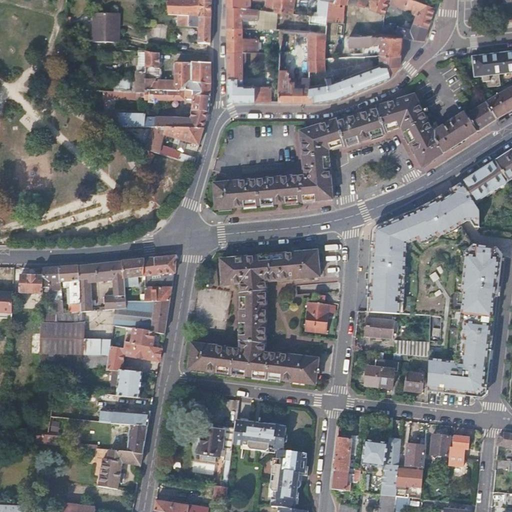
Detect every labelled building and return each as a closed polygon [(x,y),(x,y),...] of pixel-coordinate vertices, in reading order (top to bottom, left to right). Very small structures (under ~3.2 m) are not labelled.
[(165,0),(167,15),(176,16),(211,18),(211,0),(165,0)] [(226,0),(226,6),(250,9),(250,0),(226,0)] [(290,7),(289,14),(292,15),(293,0),(274,0),(275,4),(290,7)] [(330,2),(321,0),(318,0),(317,16),(328,17),(330,2)] [(414,23),(428,29),(435,8),(416,0),(359,0),(357,6),(385,14),(389,2),(416,15),(414,23)] [(327,21),(343,23),(346,5),(335,3),(335,2),(330,2),(328,17),(327,21)] [(274,12),(288,14),(289,14),(290,7),(275,4),(274,7),(274,12)] [(226,6),(227,29),(242,29),(242,20),(258,21),(258,10),(250,9),(226,6)] [(272,31),(280,31),(287,32),(288,14),(274,12),(263,11),(258,10),(258,21),(258,30),(272,31)] [(91,16),(91,44),(117,43),(116,15),(91,16)] [(198,27),(198,44),(210,45),(211,18),(176,16),(176,26),(198,27)] [(325,35),(325,37),(343,37),(345,23),(343,23),(327,21),(326,26),(325,35)] [(396,37),(402,38),(424,41),(428,29),(414,23),(411,29),(398,27),(396,35),(396,37)] [(311,24),(310,33),(325,35),(326,26),(311,24)] [(227,29),(227,53),(247,54),(261,54),(261,51),(258,50),(258,40),(242,39),(242,29),(227,29)] [(279,55),(280,31),(272,31),(272,55),(279,55)] [(325,37),(325,35),(310,33),(309,33),(308,66),(305,66),(305,68),(308,68),(308,72),(325,72),(325,59),(325,37)] [(381,56),(400,55),(402,38),(396,37),(396,35),(384,35),(366,36),(350,36),(350,37),(350,48),(352,48),(352,50),(360,49),(360,48),(365,47),(365,57),(381,56)] [(511,52),(510,53),(503,54),(485,56),(485,82),(486,88),(500,86),(499,75),(511,73),(511,52)] [(145,53),(138,53),(137,66),(145,67),(145,53)] [(145,67),(144,73),(155,74),(155,69),(158,68),(159,53),(145,53),(145,67)] [(227,53),(228,79),(242,79),(243,79),(243,62),(247,62),(247,54),(227,53)] [(387,66),(392,77),(401,67),(401,56),(400,55),(381,56),(378,66),(378,67),(387,66)] [(485,56),(472,58),(475,83),(485,82),(485,56)] [(155,81),(154,95),(187,97),(188,81),(211,85),(211,64),(191,62),(191,64),(175,63),(174,81),(155,81)] [(313,97),(313,103),(336,99),(386,80),(392,77),(387,66),(378,67),(378,66),(374,67),(365,71),(336,82),(334,75),(329,76),(332,83),(308,88),(308,97),(313,97)] [(279,72),(277,103),(313,103),(313,97),(308,97),(308,88),(308,80),(303,80),(302,89),(294,89),(294,83),(290,82),(290,79),(287,79),(287,72),(279,72)] [(144,73),(135,73),(134,94),(154,95),(155,81),(155,74),(144,73)] [(242,79),(228,79),(228,102),(229,103),(270,103),(270,88),(243,87),(242,86),(238,86),(238,83),(242,82),(242,79)] [(187,97),(211,98),(211,85),(188,81),(187,97)] [(113,82),(113,93),(129,94),(129,82),(113,82)] [(486,103),(495,121),(511,111),(511,88),(502,94),(486,103)] [(104,114),(104,118),(118,128),(152,129),(204,130),(209,113),(211,98),(187,97),(154,95),(134,94),(129,94),(113,93),(103,92),(103,99),(193,103),(189,121),(144,119),(144,115),(104,114)] [(401,128),(421,168),(444,154),(436,143),(434,142),(434,132),(414,96),(403,100),(379,108),(378,109),(378,111),(374,112),(351,119),(337,124),(336,122),(302,135),(305,178),(215,186),(216,211),(290,205),(300,204),(304,203),(333,200),(330,152),(345,147),(346,149),(383,136),(386,135),(386,133),(401,128)] [(467,116),(477,132),(495,121),(486,103),(467,116)] [(436,143),(444,154),(477,132),(467,116),(465,113),(435,131),(436,143)] [(139,139),(137,143),(146,151),(159,156),(161,149),(165,137),(199,146),(204,130),(152,129),(148,143),(139,139)] [(179,162),(181,155),(161,149),(159,156),(179,162)] [(511,151),(495,162),(508,182),(511,179),(511,151)] [(190,166),(193,167),(195,159),(181,155),(179,162),(190,166)] [(495,162),(461,184),(474,204),(507,183),(508,182),(495,162)] [(474,204),(461,184),(455,188),(448,193),(433,203),(414,212),(388,223),(377,227),(374,230),(373,232),(372,234),(368,313),(429,318),(429,346),(428,359),(428,392),(482,398),(486,395),(502,256),(496,249),(474,247),(460,226),(466,222),(467,222),(471,222),(475,228),(479,228),(479,212),(474,204)] [(319,251),(292,254),(283,255),(223,261),(224,286),(242,285),(243,293),(240,349),(193,343),(190,369),(316,383),(319,358),(266,352),(267,343),(269,291),(268,282),(322,277),(319,251)] [(176,257),(154,259),(155,266),(146,268),(147,277),(149,277),(148,295),(148,303),(156,303),(171,303),(175,279),(176,275),(176,257)] [(154,259),(122,263),(127,280),(129,280),(147,277),(146,268),(155,266),(154,259)] [(122,263),(79,268),(79,282),(80,304),(81,312),(82,311),(91,311),(91,307),(92,306),(92,302),(91,301),(90,285),(113,280),(115,296),(105,296),(105,307),(103,307),(102,310),(116,310),(127,309),(127,302),(128,291),(129,280),(127,280),(122,263)] [(79,268),(59,269),(60,283),(70,282),(71,305),(80,304),(79,282),(79,268)] [(59,269),(44,270),(43,278),(43,288),(48,289),(48,292),(60,293),(60,290),(60,283),(59,269)] [(20,277),(20,294),(42,295),(43,288),(43,278),(20,277)] [(12,294),(0,293),(0,319),(11,320),(12,294)] [(58,314),(62,314),(61,300),(53,300),(54,314),(55,314),(58,314)] [(135,303),(127,302),(127,309),(116,310),(113,325),(135,330),(151,333),(156,303),(148,303),(143,303),(135,303)] [(165,336),(171,303),(156,303),(151,333),(155,334),(165,336)] [(319,332),(321,333),(322,333),(323,333),(325,332),(326,331),(327,329),(329,305),(310,303),(307,326),(318,328),(318,329),(318,330),(319,331),(319,332)] [(81,312),(80,304),(71,305),(69,305),(70,313),(81,312)] [(70,313),(62,314),(58,314),(59,325),(83,323),(82,311),(81,312),(70,313)] [(54,314),(41,315),(40,333),(39,354),(84,354),(85,339),(86,323),(83,323),(59,325),(58,314),(55,314),(54,314)] [(394,322),(367,320),(365,337),(392,340),(394,322)] [(155,334),(151,333),(135,330),(133,341),(129,341),(128,343),(125,343),(124,347),(153,349),(155,334)] [(112,339),(85,339),(84,354),(109,354),(111,346),(112,339)] [(394,344),(393,355),(408,357),(428,359),(429,346),(394,344)] [(160,363),(162,350),(153,349),(124,347),(111,346),(109,354),(108,367),(107,370),(118,371),(122,371),(125,356),(160,363)] [(84,354),(39,354),(39,367),(108,367),(109,354),(84,354)] [(366,386),(380,388),(383,363),(376,362),(375,368),(368,368),(366,386)] [(399,365),(383,363),(380,388),(392,389),(395,371),(398,371),(399,365)] [(144,374),(122,371),(118,371),(117,374),(117,375),(115,386),(119,387),(117,396),(141,399),(144,374)] [(406,374),(404,391),(421,393),(423,376),(406,374)] [(148,428),(150,415),(115,410),(117,396),(86,393),(85,403),(98,406),(98,410),(104,411),(103,415),(62,411),(65,391),(56,391),(51,418),(132,427),(148,428)] [(284,427),(235,422),(234,430),(232,445),(247,447),(249,450),(265,452),(268,449),(280,450),(282,451),(284,427)] [(143,455),(148,428),(132,427),(128,454),(143,455)] [(232,445),(234,430),(222,428),(222,432),(203,430),(200,455),(223,459),(223,462),(229,462),(232,445)] [(57,443),(58,436),(37,434),(36,441),(57,443)] [(498,445),(511,447),(511,435),(505,434),(498,439),(498,445)] [(450,457),(452,437),(433,435),(431,455),(450,457)] [(470,439),(452,437),(450,457),(449,464),(449,466),(464,467),(466,450),(469,450),(470,439)] [(351,440),(337,438),(336,454),(349,455),(351,440)] [(389,438),(388,444),(365,441),(365,446),(364,446),(364,447),(365,447),(362,468),(364,472),(371,472),(372,466),(385,468),(381,495),(382,496),(395,497),(398,469),(400,447),(401,440),(389,438)] [(414,447),(408,447),(406,467),(424,469),(424,468),(425,457),(426,446),(415,445),(414,447)] [(305,453),(282,451),(280,450),(278,463),(275,466),(272,487),(275,493),(273,511),(306,511),(306,509),(294,508),(298,473),(303,473),(305,453)] [(141,467),(143,455),(128,454),(109,452),(108,459),(102,460),(98,487),(118,491),(123,464),(141,467)] [(349,455),(336,454),(334,471),(348,472),(349,455)] [(405,470),(398,469),(395,497),(395,498),(408,499),(409,496),(406,496),(407,488),(422,490),(424,469),(406,467),(405,470)] [(348,472),(334,471),(332,489),(332,490),(345,491),(346,490),(348,473),(348,472)] [(368,478),(361,478),(360,488),(367,489),(368,478)] [(224,502),(226,484),(220,484),(219,488),(215,488),(213,500),(224,502)] [(394,511),(395,498),(395,497),(382,496),(380,509),(379,511),(394,511)] [(408,499),(395,498),(394,511),(408,511),(410,499),(408,499)] [(153,511),(205,511),(206,510),(187,507),(187,501),(170,499),(169,504),(155,502),(153,511)]
